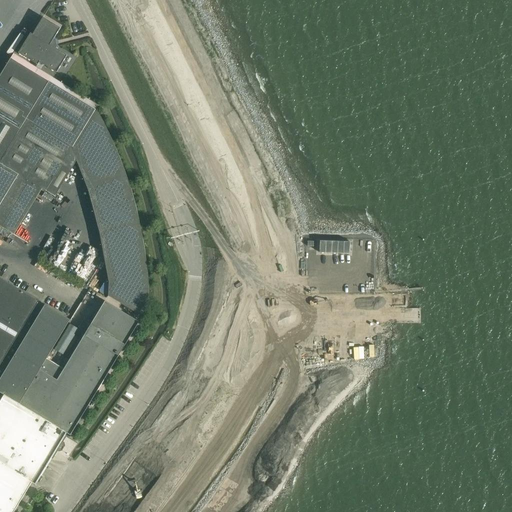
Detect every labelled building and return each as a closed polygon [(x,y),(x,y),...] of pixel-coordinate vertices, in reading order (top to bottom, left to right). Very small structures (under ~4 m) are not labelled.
[(31,33),(19,53),(38,65),(40,62),(57,73),(68,55),(56,48),(57,47),(56,40),(54,39),(61,28),(43,17),(33,34),(31,33)] [(0,154),(4,157),(0,162),(0,163),(19,174),(0,205),(0,225),(15,235),(42,189),(55,197),(77,161),(72,148),(96,108),(99,105),(16,55),(0,80),(0,154)] [(0,167),(0,193),(12,175),(0,167)] [(0,402),(5,395),(0,392),(0,379),(22,343),(26,336),(20,332),(39,301),(0,277),(0,402)] [(40,370),(20,404),(67,433),(71,435),(140,322),(126,314),(105,301),(93,322),(90,327),(64,369),(47,358),(40,370)] [(22,343),(0,379),(0,392),(5,395),(20,404),(40,370),(47,358),(70,320),(45,305),(26,336),(22,343)] [(0,511),(14,511),(32,482),(36,485),(67,433),(20,404),(5,395),(0,402),(0,511)]
